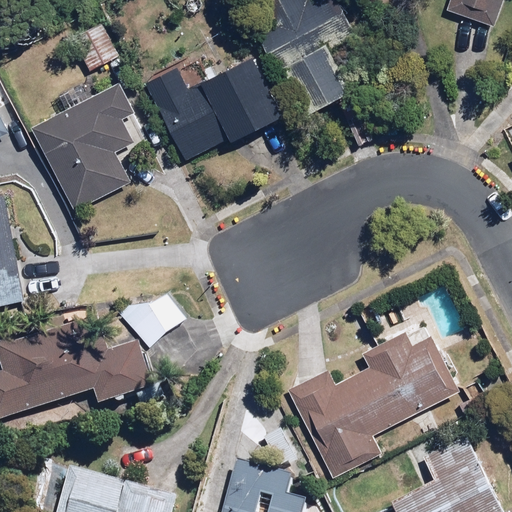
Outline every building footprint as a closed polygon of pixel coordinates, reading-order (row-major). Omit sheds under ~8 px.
[(264,0),(273,19),(255,27),(275,70),(287,64),(309,112),(354,91),(331,41),(356,30),(341,0),(264,0)] [(455,0),(450,16),(494,31),(504,0),(455,0)] [(286,112),(257,55),(159,106),(187,158),(229,136),(231,141),(286,112)] [(137,116),(121,83),(31,125),(71,209),(130,182),(117,154),(136,145),(124,122),(137,116)] [(0,302),(25,298),(5,193),(0,193),(0,302)] [(149,345),(187,315),(169,292),(152,306),(148,300),(127,316),(149,345)] [(100,407),(139,394),(142,405),(165,397),(160,383),(154,385),(137,333),(110,341),(104,321),(85,328),(80,313),(0,339),(0,421),(94,390),(100,407)] [(377,433),(463,387),(426,318),(365,351),(369,359),(334,379),(326,365),(287,386),(338,481),(388,454),(377,433)] [(301,460),(284,427),(265,437),(282,470),(301,460)] [(400,511),(506,511),(466,435),(423,457),(435,480),(394,501),(400,511)] [(54,511),(70,465),(48,458),(31,510),(37,511),(54,511)] [(292,479),(240,465),(227,511),(308,511),(312,500),(288,494),(292,479)] [(175,511),(179,499),(73,470),(61,511),(175,511)]
